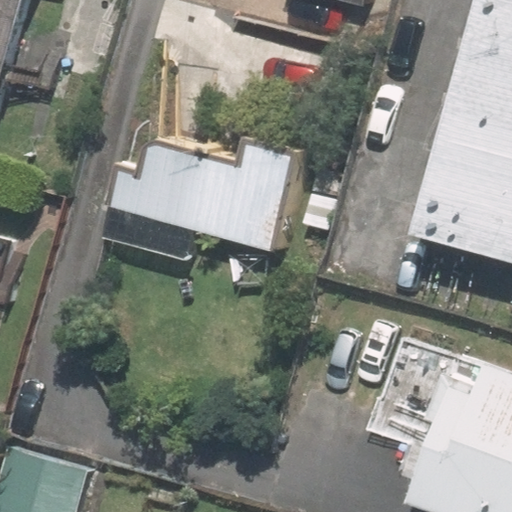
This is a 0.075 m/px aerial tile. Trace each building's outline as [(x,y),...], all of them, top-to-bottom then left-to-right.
[(0,0),(0,114),(29,123),(61,0),(0,0)] [(511,0),(510,0),(448,225),(511,242),(511,0)] [(289,129),(281,154),(164,116),(139,195),(177,208),(167,238),(215,253),(224,223),(312,251),(345,147),(289,129)] [(0,266),(0,355),(17,296),(1,267),(0,266)] [(376,432),(443,450),(430,499),(478,511),(511,511),(511,358),(404,329),(376,432)] [(97,511),(111,460),(27,439),(9,511),(97,511)]
